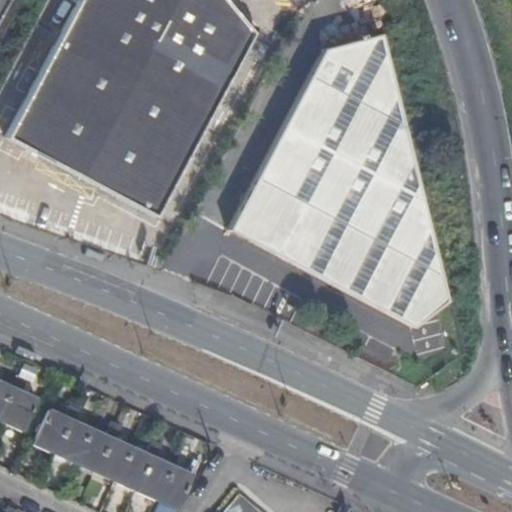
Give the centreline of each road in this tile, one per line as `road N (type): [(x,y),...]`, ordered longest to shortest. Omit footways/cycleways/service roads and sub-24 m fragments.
road 1 (secondary): [(425,438),(0,249)]
road 2 (secondary): [(0,313),(388,491)]
road 3 (motorway): [(448,0),(477,73),(500,208),(503,355)]
